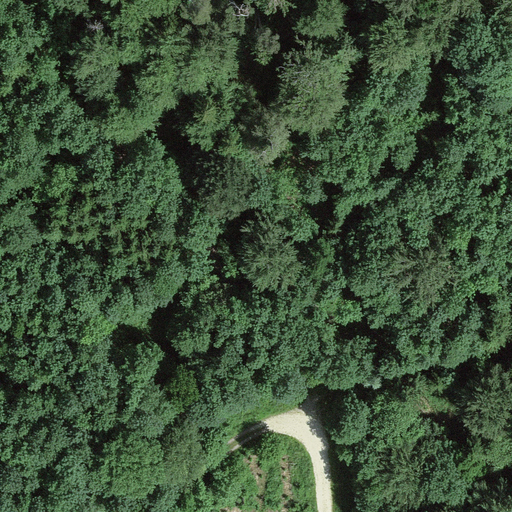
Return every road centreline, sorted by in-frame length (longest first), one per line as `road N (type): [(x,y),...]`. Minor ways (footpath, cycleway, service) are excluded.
road 1 (track): [(313,397),(286,343),(172,201),(94,128),(28,0)]
road 2 (track): [(511,330),(313,397)]
